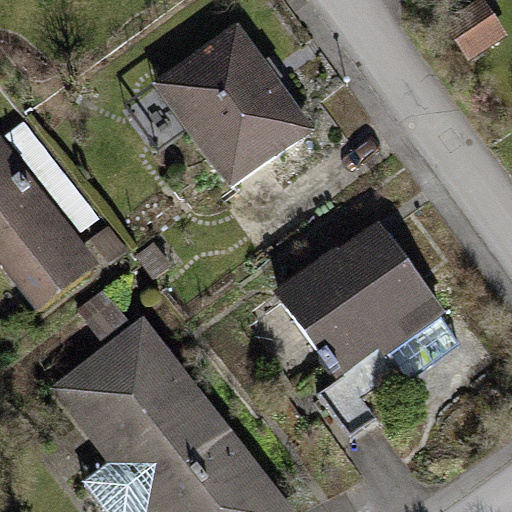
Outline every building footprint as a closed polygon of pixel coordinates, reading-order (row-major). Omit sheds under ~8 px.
[(470,57),(499,38),(480,8),(450,27),(470,57)] [(236,36),(161,90),(232,188),(306,134),(236,36)] [(0,153),(0,240),(9,233),(42,208),(0,153)] [(92,273),(42,208),(9,233),(58,296),(92,273)] [(326,270),(281,302),(324,361),(320,364),(330,377),(339,371),(344,378),(318,398),(351,443),(378,423),(363,402),(399,375),(406,385),(459,346),(440,322),(442,321),(379,236),(328,274),(326,270)] [(142,338),(69,394),(119,459),(84,486),(104,511),(149,511),(156,507),(160,511),(247,511),(266,498),(142,338)]
